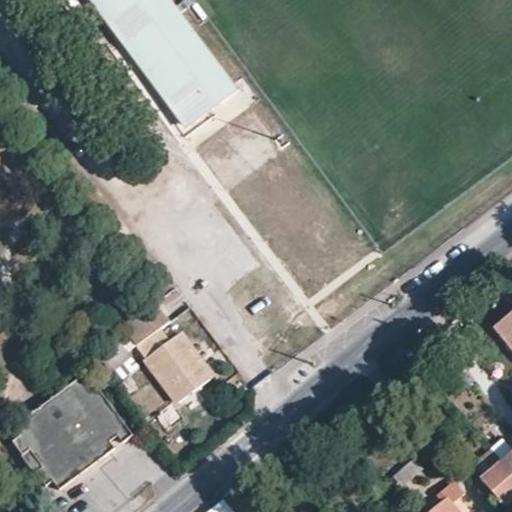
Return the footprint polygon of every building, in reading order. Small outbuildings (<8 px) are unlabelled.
[(93,0),(189,126),(214,107),(134,0),(93,0)] [(173,0),(134,0),(214,107),(240,88),(173,0)] [(168,318),(153,298),(121,323),(177,399),(211,375),(178,329),(168,336),(159,325),(168,318)] [(511,314),(496,328),(504,337),(511,330),(511,314)] [(14,437),(26,454),(33,448),(44,464),(37,469),(48,484),(56,479),(62,486),(117,444),(112,436),(119,431),(124,438),(135,430),(88,369),(15,425),(20,433),(14,437)] [(161,430),(180,416),(168,399),(149,413),(161,430)] [(26,454),(37,469),(44,464),(33,448),(26,454)] [(511,451),(503,459),(511,469),(511,451)] [(511,495),(511,469),(503,459),(497,453),(487,461),(492,467),(481,479),(504,502),(511,495)] [(466,492),(457,481),(423,511),(460,511),(453,503),(466,492)] [(233,511),(224,499),(206,511),(233,511)]
